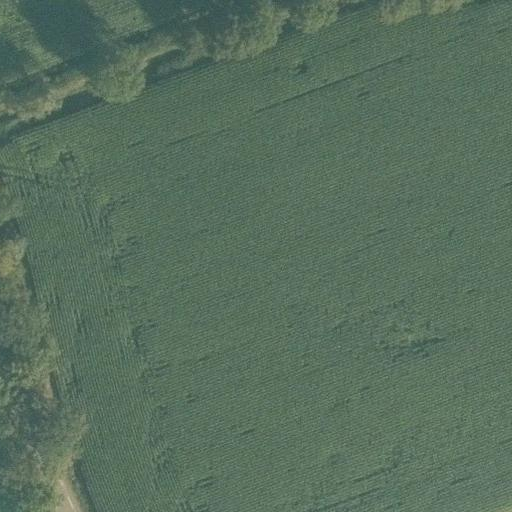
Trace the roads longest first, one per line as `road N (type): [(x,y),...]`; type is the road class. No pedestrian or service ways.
road 1 (track): [(292,0),(0,109)]
road 2 (unclassified): [(60,511),(0,369)]
